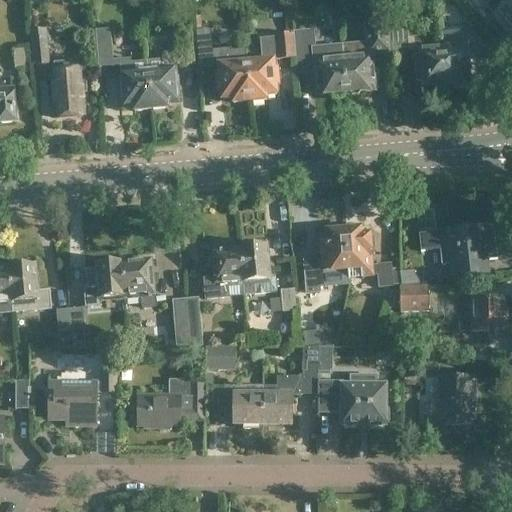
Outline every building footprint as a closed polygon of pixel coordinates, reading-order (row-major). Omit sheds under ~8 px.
[(511,0),(491,0),(486,5),(500,23),(500,24),(506,31),(511,38),(511,0)] [(390,53),(387,21),(364,24),(366,44),(341,46),(346,94),(348,94),(351,96),(357,95),(360,92),(374,91),(373,81),(374,81),(373,67),(372,67),(371,55),(390,53)] [(409,51),(406,22),(389,23),(392,52),(409,51)] [(261,62),(246,63),(249,102),(266,101),(265,96),(276,95),(276,86),(278,86),(276,69),(274,70),(273,62),(279,61),(279,60),(294,59),(291,34),(291,25),(284,26),(285,34),(275,35),(276,38),(259,39),(260,48),(261,62)] [(48,66),(44,29),(28,31),(32,67),(48,66)] [(112,66),(109,31),(96,32),(99,67),(112,66)] [(346,94),(341,46),(314,49),(313,31),(293,33),(296,74),(314,73),(315,86),(316,86),(317,96),(332,95),(334,97),(341,97),(343,94),(346,94)] [(200,68),(218,67),(219,74),(217,75),(218,92),(220,91),(221,100),(232,99),(232,104),(249,102),(246,63),(245,51),(228,53),(228,51),(211,52),(209,32),(197,33),(200,68)] [(455,46),(441,47),(444,85),(458,84),(460,81),(460,77),(465,77),(466,79),(469,79),(465,32),(454,33),(455,46)] [(190,34),(178,35),(180,60),(192,59),(190,34)] [(443,85),(444,85),(441,47),(424,49),(423,36),(411,37),(416,87),(430,86),(433,88),(440,88),(443,85)] [(146,63),(150,111),(167,109),(167,104),(178,103),(177,95),(178,95),(177,79),(176,79),(175,69),(174,69),(173,56),(162,57),(162,61),(146,63)] [(131,64),(130,59),(119,60),(120,74),(120,84),(119,84),(121,100),(122,100),(123,108),(133,107),(134,112),(150,111),(146,63),(131,64)] [(55,63),(52,67),(52,73),(56,119),(82,117),(80,94),(86,93),(85,83),(84,70),(78,70),(77,65),(73,61),(55,63)] [(0,123),(16,123),(13,89),(0,90),(0,123)] [(347,230),(344,231),(345,241),(347,270),(348,279),(373,276),(372,275),(378,275),(379,287),(392,286),(391,285),(398,285),(397,270),(390,270),(390,265),(372,267),(369,235),(368,235),(367,229),(358,229),(356,226),(349,227),(347,230)] [(419,234),(421,252),(441,250),(442,265),(455,264),(457,277),(488,273),(487,261),(497,259),(494,226),(419,234)] [(320,239),(322,260),(303,262),(306,294),(319,293),(317,272),(347,270),(345,241),(344,231),(341,231),(338,227),(331,228),(329,232),(320,233),(321,239),(320,239)] [(243,283),(244,296),(276,293),(275,279),(270,280),(266,245),(240,248),(243,283)] [(240,248),(239,248),(240,249),(213,251),(214,259),(212,259),(214,279),(204,280),(206,300),(229,298),(227,284),(243,283),(240,248)] [(150,268),(149,260),(122,263),(125,297),(140,295),(142,309),(155,307),(151,268),(150,268)] [(99,299),(115,298),(115,302),(126,301),(125,297),(122,263),(122,261),(95,264),(95,266),(85,267),(87,288),(84,288),(86,308),(100,307),(99,299)] [(9,267),(14,313),(51,310),(49,291),(37,292),(35,265),(9,267)] [(0,314),(14,313),(9,267),(8,267),(8,268),(0,268),(0,314)] [(414,271),(399,273),(401,286),(419,284),(418,282),(414,275),(414,271)] [(390,296),(386,310),(401,309),(401,313),(428,312),(428,289),(400,290),(400,292),(392,292),(392,295),(390,296)] [(289,291),(281,292),(283,313),(291,312),(296,311),(295,298),(294,290),(289,291)] [(303,297),(295,298),(296,311),(304,310),(303,297)] [(471,332),(488,332),(489,340),(507,340),(506,312),(500,312),(500,298),(471,299),(471,308),(463,308),(463,315),(459,315),(459,332),(471,332)] [(190,347),(202,347),(198,299),(185,301),(190,347)] [(185,301),(172,302),(177,347),(190,347),(185,301)] [(82,310),(69,311),(71,332),(84,331),(82,310)] [(57,312),(58,333),(71,332),(69,311),(57,312)] [(236,373),(237,349),(206,349),(206,373),(236,373)] [(300,396),(300,395),(317,395),(317,359),(317,349),(303,349),(303,378),(276,378),(276,387),(262,387),(262,395),(263,425),(291,425),(291,396),(300,396)] [(317,349),(317,359),(330,359),(330,349),(317,349)] [(74,427),(96,427),(96,393),(115,393),(116,352),(101,352),(101,382),(48,382),(48,421),(74,421),(74,427)] [(403,353),(403,379),(425,379),(425,353),(403,353)] [(341,413),(341,425),(385,425),(385,421),(389,421),(389,409),(385,409),(385,385),(376,385),(376,377),(351,377),(351,385),(343,385),(343,383),(319,383),(319,381),(317,381),(317,416),(319,416),(319,413),(341,413)] [(474,377),(440,377),(440,402),(431,402),(432,425),(472,425),(472,393),(474,393),(474,377)] [(203,418),(203,382),(178,382),(169,382),(169,397),(138,397),(138,427),(144,427),(144,430),(159,430),(159,427),(179,427),(179,422),(192,422),(192,418),(203,418)] [(27,384),(15,384),(15,410),(27,410),(27,384)] [(262,387),(225,387),(225,414),(233,414),(233,425),(243,425),(243,429),(258,429),(258,425),(263,425),(262,395),(262,387)]
